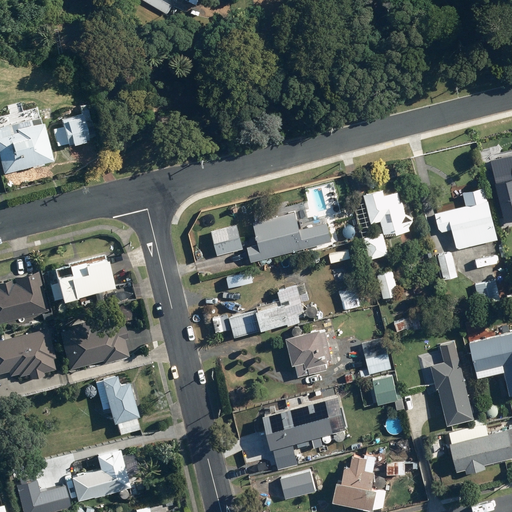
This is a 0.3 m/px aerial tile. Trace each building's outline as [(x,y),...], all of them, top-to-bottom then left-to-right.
[(172,0),(151,0),(169,10),(174,1),(172,0)] [(263,0),(266,14),(327,4),(326,0),(263,0)] [(70,144),(92,139),(91,137),(97,135),(91,112),(64,119),(70,144)] [(42,116),(0,127),(0,150),(6,172),(56,159),(46,121),(43,122),(42,116)] [(511,153),(511,154),(509,152),(503,154),(501,157),(491,159),(503,208),(511,209),(511,153)] [(364,194),(371,222),(381,220),(385,235),(410,229),(409,225),(414,219),(406,214),(403,199),(401,200),(399,191),(385,194),(384,189),(364,194)] [(499,238),(489,199),(486,199),(485,196),(476,198),(477,202),(458,207),(457,202),(437,207),(438,212),(435,212),(439,231),(452,228),(457,248),(499,238)] [(251,261),(333,240),(328,222),(300,229),(295,210),(253,221),(258,243),(247,246),(251,261)] [(218,254),(243,247),(237,223),(211,230),(218,254)] [(389,254),(383,232),(364,237),(370,258),(389,254)] [(51,279),(55,294),(116,277),(108,249),(56,263),(60,277),(51,279)] [(441,254),(446,278),(458,275),(454,255),(450,252),(441,254)] [(379,274),(384,298),(399,295),(393,270),(379,274)] [(0,322),(50,309),(40,271),(17,277),(18,282),(15,282),(13,278),(0,281),(0,285),(0,287),(0,322)] [(476,284),(480,304),(501,299),(497,279),(476,284)] [(297,285),(278,290),(281,302),(230,316),(235,336),(262,329),(261,328),(289,321),(290,324),(301,321),(299,317),(305,315),(302,301),(309,299),(305,284),(297,285)] [(52,312),(44,315),(46,320),(54,318),(52,312)] [(62,331),(71,368),(105,359),(105,362),(131,356),(127,337),(129,337),(126,324),(120,325),(117,313),(73,324),(74,328),(62,331)] [(418,314),(394,321),(398,333),(421,326),(418,314)] [(56,356),(49,329),(50,329),(52,328),(52,325),(50,324),(47,325),(47,328),(0,339),(0,372),(11,370),(12,375),(21,373),(22,375),(31,373),(32,378),(46,374),(45,371),(58,368),(55,356),(56,356)] [(299,375),(328,368),(326,362),(328,362),(328,360),(333,358),(326,330),(320,331),(319,329),(286,337),(293,365),(296,364),(297,371),(298,370),(299,375)] [(511,331),(470,341),(471,350),(464,351),(467,363),(475,361),(477,370),(503,364),(505,373),(502,374),(504,386),(508,385),(511,403),(511,331)] [(366,356),(388,351),(384,336),(363,341),(366,356)] [(433,364),(448,423),(474,417),(454,341),(441,344),(446,361),(433,364)] [(388,353),(367,358),(369,366),(360,368),(360,371),(346,374),(347,381),(371,375),(370,372),(391,367),(388,353)] [(400,401),(394,372),(373,377),(379,406),(400,401)] [(122,433),(141,428),(138,416),(140,415),(132,381),(121,384),(119,375),(97,380),(105,409),(112,407),(115,422),(119,421),(122,433)] [(271,447),(341,429),(333,396),(263,415),(271,447)] [(511,427),(490,433),(486,418),(477,420),(478,423),(449,429),(453,445),(458,469),(467,467),(468,472),(488,467),(487,462),(511,456),(511,427)] [(77,427),(63,424),(60,435),(74,439),(77,427)] [(131,485),(122,448),(99,454),(102,467),(73,475),(79,499),(95,495),(121,489),(121,488),(131,485)] [(38,461),(42,475),(74,466),(71,453),(38,461)] [(337,480),(333,500),(373,509),(383,507),(387,489),(371,486),(375,471),(373,471),(377,455),(364,453),(363,456),(353,454),(351,466),(345,465),(342,481),(337,480)] [(387,473),(406,473),(406,461),(387,461),(387,473)] [(286,498),(317,490),(311,468),(280,476),(286,498)] [(16,484),(22,511),(58,511),(72,509),(66,486),(40,492),(37,479),(16,484)] [(170,511),(170,509),(158,511),(152,511),(150,500),(135,504),(137,511),(125,511),(125,510),(118,511),(170,511)]
